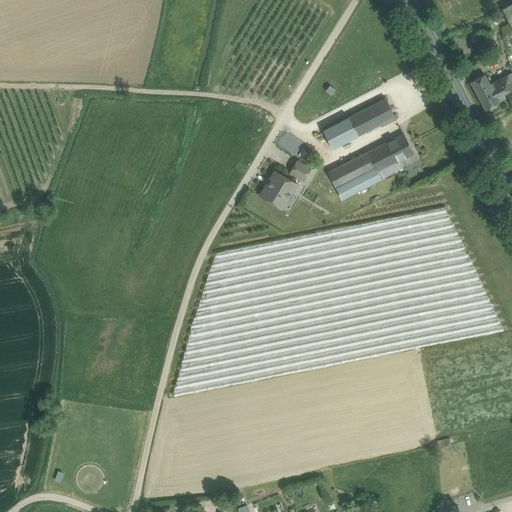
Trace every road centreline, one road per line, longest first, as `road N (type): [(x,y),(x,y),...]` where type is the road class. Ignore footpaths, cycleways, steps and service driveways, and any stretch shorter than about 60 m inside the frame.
road 1 (track): [(132,511),(203,268),(357,0)]
road 2 (track): [(287,115),(224,98),(0,84)]
road 3 (track): [(283,123),(305,132),(387,89),(401,119),(326,159)]
road 4 (primary): [(408,0),(511,192)]
